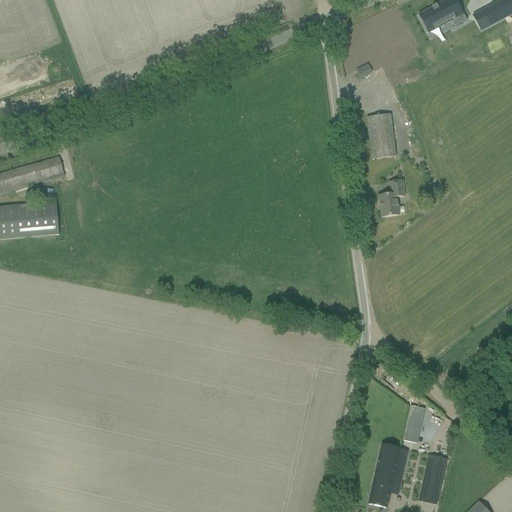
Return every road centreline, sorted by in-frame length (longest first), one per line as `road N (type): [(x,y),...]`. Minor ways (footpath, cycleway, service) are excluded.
road 1 (unclassified): [(0,148),(323,21)]
road 2 (unclassified): [(364,339),(323,21)]
road 3 (unclassified): [(511,459),(364,339)]
road 4 (unclassified): [(327,511),(364,339)]
